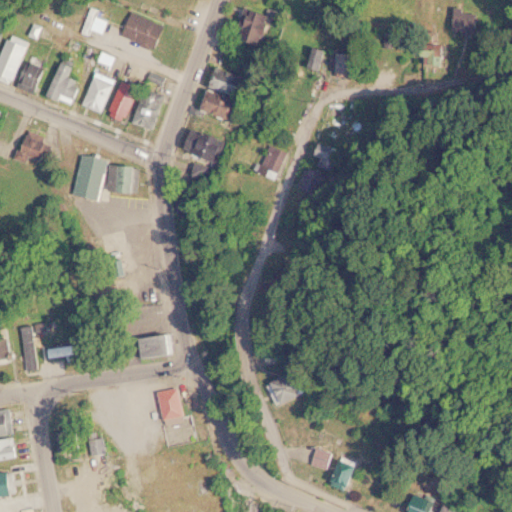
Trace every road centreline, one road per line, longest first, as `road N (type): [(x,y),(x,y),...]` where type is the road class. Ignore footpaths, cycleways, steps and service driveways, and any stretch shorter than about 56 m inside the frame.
road 1 (residential): [(345,511),(246,468),(193,362),(171,291),(157,162),(214,0)]
road 2 (residential): [(358,511),(287,475),(247,342),(245,308),(315,111),(338,92),(418,87)]
road 3 (residential): [(0,392),(193,362)]
road 4 (residential): [(0,93),(157,162)]
road 5 (residential): [(54,511),(33,387)]
